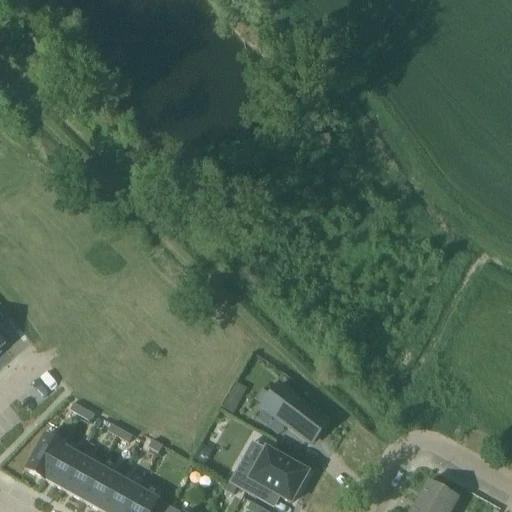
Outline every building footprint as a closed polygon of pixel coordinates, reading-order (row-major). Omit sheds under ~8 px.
[(327,424),(278,387),(261,409),(310,446),(327,424)] [(232,414),(240,401),(230,395),(223,409),(232,414)] [(73,405),(69,412),(80,418),(84,411),(73,405)] [(84,411),(80,418),(91,424),(95,417),(84,411)] [(111,426),(107,433),(118,439),(122,432),(111,426)] [(122,432),(118,439),(128,445),(132,438),(122,432)] [(44,483),(63,449),(43,438),(24,472),(44,483)] [(152,442),(148,449),(158,455),(162,448),(152,442)] [(63,449),(44,483),(45,483),(63,493),(82,460),(64,449),(63,449)] [(308,474),(266,450),(254,471),(240,464),(228,485),(256,500),(262,489),(290,505),(308,474)] [(82,460),(63,493),(82,503),(101,470),(82,460)] [(97,511),(101,511),(119,481),(101,470),(82,503),(97,511)] [(101,511),(126,511),(138,491),(119,481),(101,511)] [(432,511),(451,511),(458,500),(428,483),(416,503),(432,511)] [(237,490),(226,484),(222,491),(233,497),(237,490)] [(168,511),(170,509),(138,491),(126,511),(168,511)] [(432,511),(416,503),(411,511),(432,511)]
